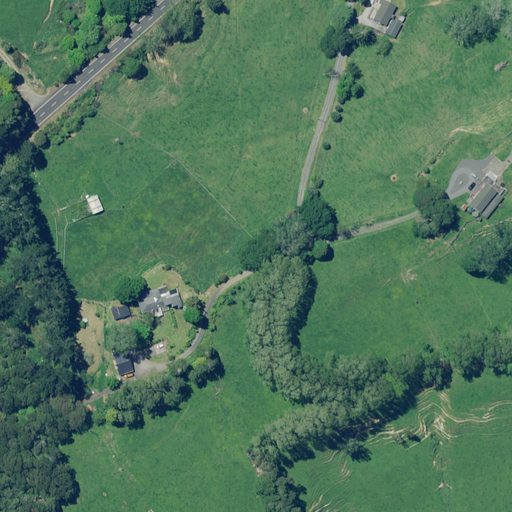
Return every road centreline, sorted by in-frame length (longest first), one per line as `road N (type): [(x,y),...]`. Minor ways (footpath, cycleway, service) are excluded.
road 1 (track): [(353,0),(343,68),(262,315),(265,357),(298,388),(511,358)]
road 2 (primary): [(0,153),(175,0)]
